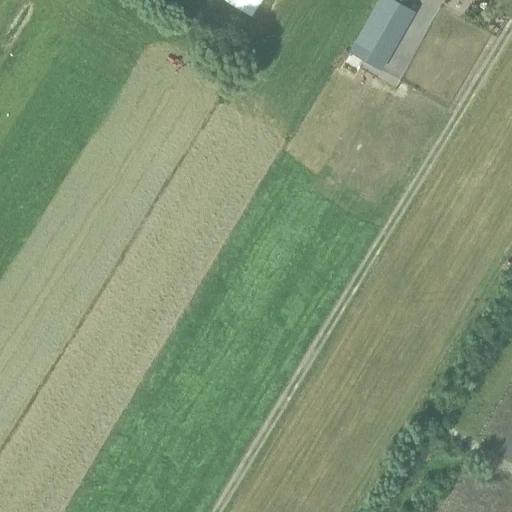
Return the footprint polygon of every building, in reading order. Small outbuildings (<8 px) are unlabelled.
[(219,0),(252,20),(263,0),(219,0)] [(379,0),(349,54),(381,72),(414,14),(403,7),(407,0),(379,0)] [(436,82),(460,25),(441,17),(436,30),(422,24),(408,60),(422,65),(418,75),(436,82)] [(357,179),(375,187),(420,86),(402,78),(357,179)] [(375,105),(383,108),(388,90),(379,88),(375,105)] [(306,151),(321,160),(341,128),(325,118),(306,151)]
